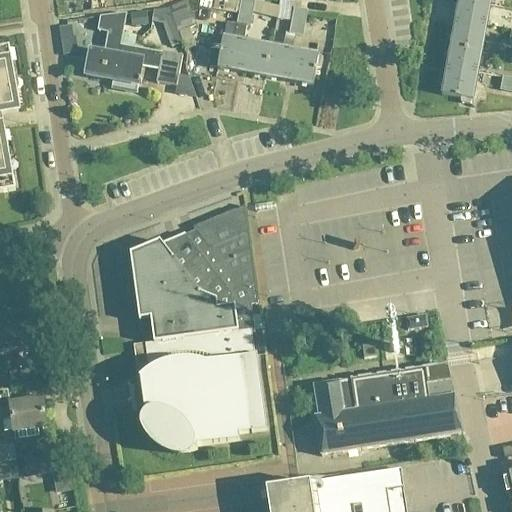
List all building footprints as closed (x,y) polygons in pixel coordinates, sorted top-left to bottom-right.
[(458,0),(458,3),(489,8),(489,0),(458,0)] [(211,11),(238,17),(238,15),(240,1),(213,1),(211,11)] [(252,4),(240,1),(238,15),(250,17),(252,4)] [(470,25),(485,28),(489,8),(458,3),(454,27),(469,29),(470,25)] [(191,9),(171,15),(178,35),(198,29),(191,9)] [(306,13),(293,11),(292,11),(290,22),(290,24),(304,26),(306,13)] [(165,13),(154,14),(153,26),(163,28),(171,50),(181,47),(170,15),(165,13)] [(238,15),(238,17),(236,27),(244,28),(248,29),(250,17),(238,15)] [(112,84),(118,48),(120,48),(125,16),(99,19),(96,34),(106,35),(102,56),(88,54),(84,80),(112,84)] [(302,39),(304,26),(290,24),(288,36),(288,37),(294,38),(302,39)] [(469,29),(454,27),(450,50),(480,56),(485,28),(470,25),(469,29)] [(244,28),(236,27),(234,26),(232,43),(221,41),(216,71),(239,76),(242,61),(238,60),(241,44),(244,28)] [(241,44),(238,60),(242,61),(239,76),(263,80),(269,50),(241,44)] [(161,56),(120,48),(118,48),(112,84),(110,92),(136,96),(141,70),(158,73),(155,85),(175,89),(181,58),(161,55),(161,56)] [(0,113),(18,110),(8,50),(0,51),(0,195),(14,193),(3,132),(0,132),(0,113)] [(289,70),(285,69),(288,53),(281,52),(269,50),(263,80),(287,85),(289,70)] [(480,56),(450,50),(445,74),(460,77),(461,72),(477,75),(480,56)] [(291,54),(288,53),(285,69),(289,70),(287,85),(311,89),(315,70),(319,70),(321,61),(317,59),(291,54)] [(445,74),(441,98),(461,101),(461,105),(470,107),(471,103),(472,103),(477,75),(461,72),(460,77),(445,74)] [(498,93),(511,95),(511,88),(511,81),(501,80),(498,93)] [(246,233),(243,209),(191,230),(194,233),(160,248),(158,245),(127,257),(137,325),(138,325),(138,323),(148,322),(151,346),(143,347),(145,362),(150,372),(146,375),(143,377),(140,380),(137,383),(138,385),(142,380),(147,386),(143,395),(140,402),(143,421),(144,424),(144,427),(145,430),(147,433),(145,434),(147,437),(149,440),(151,443),(153,445),(156,447),(158,449),(161,451),(164,453),(167,454),(171,455),(174,456),(174,454),(178,455),(181,455),(184,455),(188,455),(195,454),(194,452),(193,452),(193,449),(237,443),(237,442),(235,442),(235,437),(266,433),(255,358),(254,358),(250,334),(253,333),(251,308),(257,307),(247,233),(246,233)] [(408,333),(426,330),(424,319),(406,322),(408,333)] [(0,355),(31,351),(33,351),(29,325),(0,329),(0,355)] [(363,362),(375,360),(373,349),(361,351),(363,362)] [(320,459),(462,437),(463,436),(447,366),(349,381),(349,383),(314,389),(318,419),(315,420),(320,459)] [(10,392),(30,389),(27,373),(7,376),(10,392)] [(0,423),(10,422),(14,446),(43,442),(41,431),(45,430),(40,401),(8,407),(0,408),(0,423)] [(0,463),(15,461),(14,458),(13,447),(0,449),(0,463)] [(511,449),(501,451),(502,455),(503,462),(511,459),(511,449)] [(26,480),(65,473),(62,457),(23,464),(26,480)] [(404,511),(399,474),(264,494),(266,506),(266,511),(404,511)]
